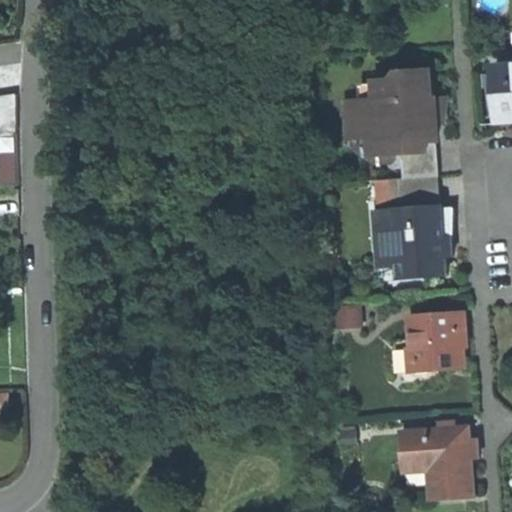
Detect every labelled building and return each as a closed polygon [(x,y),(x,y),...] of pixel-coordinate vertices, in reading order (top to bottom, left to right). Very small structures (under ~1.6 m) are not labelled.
[(511,62),(498,63),(500,112),(511,110),(511,62)] [(405,77),(377,79),(377,93),(361,94),(363,119),(372,118),(374,142),(404,140),(433,138),(439,138),(434,66),(404,68),(405,77)] [(433,138),(404,140),(407,173),(436,171),(433,138)] [(436,171),(407,173),(403,174),(405,201),(438,199),(436,171)] [(438,199),(405,201),(400,201),(400,208),(395,208),(396,223),(378,224),(380,254),(410,252),(411,259),(425,258),(426,273),(450,271),(449,250),(456,249),(454,220),(447,220),(446,198),(438,199)] [(430,348),(431,357),(434,361),(437,364),(444,365),(448,361),(450,357),(466,356),(463,311),(414,315),(416,348),(430,348)] [(473,420),(405,426),(408,457),(432,455),(433,464),(435,494),(479,490),(473,420)] [(432,455),(408,457),(409,466),(433,464),(432,455)]
